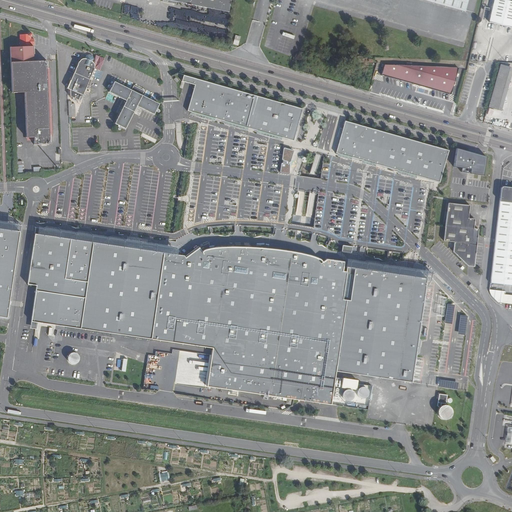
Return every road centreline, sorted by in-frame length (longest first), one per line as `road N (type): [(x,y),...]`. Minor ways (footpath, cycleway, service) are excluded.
road 1 (primary): [(0,3),(511,148)]
road 2 (primary): [(511,139),(18,0)]
road 3 (unclassified): [(0,407),(454,474)]
road 4 (track): [(276,481),(0,441)]
road 5 (track): [(432,511),(428,495),(273,468),(281,506),(333,496)]
road 6 (track): [(11,511),(216,473)]
road 7 (unknown): [(447,379),(458,304),(469,323),(464,371),(452,379)]
road 8 (unknown): [(442,270),(423,366),(447,379)]
